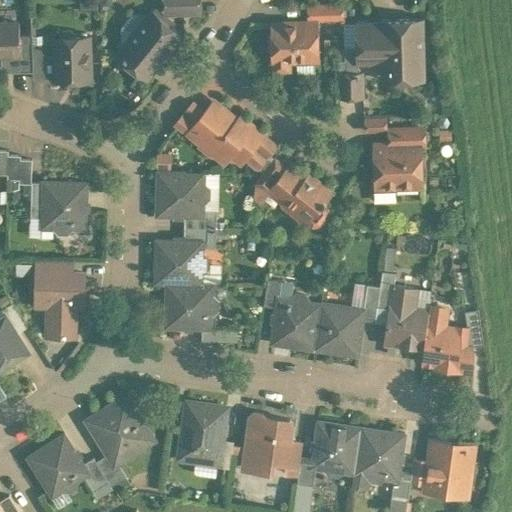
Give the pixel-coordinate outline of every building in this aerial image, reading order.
[(200,0),(164,0),(164,11),(168,14),(201,13),(200,0)] [(343,3),(307,4),(308,17),(344,16),(343,3)] [(156,7),(151,12),(171,28),(175,22),(156,7)] [(151,12),(151,11),(119,51),(123,54),(122,55),(127,59),(127,63),(132,67),(138,66),(148,75),(180,35),(171,28),(151,12)] [(423,16),(380,17),(380,19),(356,20),(357,45),(345,45),(345,58),(358,58),(359,61),(382,61),(382,79),(425,78),(423,16)] [(318,20),(271,22),(271,32),(268,34),(268,47),(272,49),(272,59),(273,59),(290,58),(320,57),(318,20)] [(19,21),(0,21),(0,54),(19,53),(20,53),(20,34),(19,21)] [(74,35),(70,32),(64,32),(60,36),(55,36),(56,54),(56,77),(56,78),(91,77),(89,35),(74,35)] [(32,33),(20,34),(20,53),(19,53),(20,70),(33,70),(32,42),(32,33)] [(46,54),(42,50),(41,42),(32,42),(33,70),(33,78),(56,77),(56,54),(46,54)] [(290,58),(273,59),(273,69),(290,69),(290,58)] [(345,58),(339,58),(339,71),(359,70),(359,61),(358,58),(345,58)] [(359,70),(339,71),(340,96),(364,96),(363,70),(359,70)] [(193,100),(175,123),(184,130),(189,130),(189,129),(202,112),(192,104),(194,101),(193,100)] [(235,122),(229,117),(231,115),(215,102),(210,103),(202,112),(189,129),(189,130),(203,140),(203,146),(209,150),(214,149),(224,157),(230,157),(233,153),(239,158),(245,157),(246,156),(263,171),(272,160),(267,156),(276,144),(263,133),(262,135),(239,116),(235,122)] [(364,132),(389,132),(389,127),(388,115),(364,116),(364,132)] [(425,126),(389,127),(389,132),(389,142),(420,141),(420,142),(425,142),(425,126)] [(389,142),(375,143),(377,185),(396,184),(422,184),(420,142),(420,141),(389,142)] [(8,148),(0,148),(0,172),(8,172),(8,153),(8,148)] [(20,153),(8,153),(8,172),(7,177),(20,178),(20,157),(20,153)] [(170,154),(158,153),(158,165),(159,165),(159,169),(170,170),(170,154)] [(32,157),(20,157),(20,178),(20,181),(31,182),(32,180),(32,157)] [(274,158),(256,180),(256,182),(269,192),(271,189),(270,189),(286,167),(274,158)] [(303,179),(298,175),(299,174),(288,165),(286,167),(270,189),(271,189),(283,199),(284,205),(290,209),(296,209),(299,205),(303,208),(302,209),(303,214),(313,222),(318,222),(326,212),(326,207),(322,203),(322,202),(324,204),(327,200),(325,199),(331,192),(307,173),(303,179)] [(159,169),(158,169),(157,214),(184,214),(203,215),(204,208),(204,202),(205,202),(209,198),(209,187),(205,183),(201,182),(201,171),(170,170),(159,169)] [(87,180),(43,179),(43,180),(42,216),(42,222),(54,222),(54,227),(58,231),(69,232),(73,228),(73,227),(86,227),(87,180)] [(43,180),(32,180),(31,182),(31,216),(42,216),(43,180)] [(254,198),(260,203),(269,192),(256,182),(254,198)] [(396,200),(396,184),(377,185),(377,201),(396,200)] [(217,208),(204,208),(203,215),(184,214),(184,226),(216,227),(217,208)] [(216,227),(184,226),(184,238),(203,239),(203,245),(216,246),(216,227)] [(184,238),(156,237),(155,281),(167,282),(202,283),(202,271),(203,271),(207,267),(207,256),(203,252),(203,245),(203,239),(184,238)] [(387,243),(384,263),(394,264),(397,245),(387,243)] [(74,256),(77,268),(90,265),(88,253),(74,256)] [(73,259),(37,258),(37,271),(47,271),(47,270),(73,271),(73,259)] [(393,282),(394,282),(395,271),(382,269),(380,284),(377,305),(378,305),(389,306),(393,282)] [(73,271),(47,270),(47,271),(46,302),(48,302),(48,334),(75,335),(76,299),(84,299),(85,271),(73,271)] [(36,302),(46,302),(47,271),(37,271),(36,302)] [(278,294),(279,295),(281,285),(282,279),(268,277),(264,303),(276,305),(278,294)] [(202,283),(167,282),(166,325),(202,326),(213,327),(213,326),(213,313),(214,313),(218,309),(218,298),(214,294),(209,294),(209,283),(202,283)] [(363,318),(376,320),(378,305),(377,305),(380,284),(367,282),(364,306),(365,306),(363,318)] [(394,282),(393,282),(389,306),(387,321),(384,341),(424,347),(429,312),(431,296),(416,294),(417,286),(394,282)] [(281,285),(279,295),(290,296),(292,287),(281,285)] [(279,295),(278,294),(276,305),(271,341),(315,347),(321,300),(310,298),(306,294),(295,292),(290,296),(279,295)] [(364,306),(321,300),(315,347),(358,354),(363,318),(365,306),(364,306)] [(27,325),(12,301),(2,308),(6,314),(17,331),(27,325)] [(389,306),(378,305),(376,320),(387,321),(389,306)] [(478,306),(465,309),(467,326),(472,344),(483,342),(478,306)] [(455,329),(445,328),(447,315),(429,312),(424,347),(422,361),(436,363),(436,365),(470,369),(472,355),(472,344),(467,326),(456,324),(455,329)] [(6,314),(0,317),(0,368),(24,353),(26,345),(17,331),(6,314)] [(238,326),(213,326),(213,327),(202,326),(202,339),(238,340),(238,326)] [(364,352),(382,355),(384,336),(367,333),(364,352)] [(126,392),(86,417),(107,451),(112,458),(116,456),(123,451),(123,452),(130,454),(141,447),(142,441),(140,436),(150,429),(126,392)] [(227,405),(187,399),(179,455),(196,457),(194,469),(196,472),(216,474),(218,464),(218,460),(219,461),(222,437),(227,405)] [(290,418),(266,415),(263,410),(255,409),(250,413),(244,452),(248,456),(258,458),(257,466),(273,469),(274,460),(287,462),(288,462),(291,440),(293,422),(290,418)] [(362,425),(318,418),(312,457),(311,465),(315,465),(325,467),(328,472),(339,474),(344,470),(344,465),(355,467),(361,428),(362,425)] [(385,428),(385,431),(361,428),(355,467),(367,468),(366,473),(369,478),(381,480),(386,476),(386,475),(398,477),(405,431),(385,428)] [(84,461),(65,431),(27,454),(50,490),(60,484),(63,489),(68,490),(78,484),(79,478),(78,478),(84,474),(90,471),(84,461)] [(475,441),(432,434),(429,458),(426,477),(439,479),(437,491),(462,494),(465,474),(470,475),(475,441)] [(234,439),(222,437),(219,461),(218,460),(218,464),(230,466),(234,439)] [(303,442),(291,440),(288,462),(287,462),(285,470),(298,472),(301,455),(303,442)] [(116,456),(112,458),(107,451),(96,458),(109,479),(111,483),(126,473),(116,456)] [(96,458),(94,455),(84,461),(90,471),(84,474),(93,488),(109,479),(96,458)] [(312,457),(301,455),(298,472),(297,481),(313,484),(315,465),(311,465),(312,457)] [(429,458),(414,456),(411,471),(410,481),(425,483),(426,477),(429,458)] [(21,511),(9,493),(0,499),(0,500),(7,511),(21,511)]
